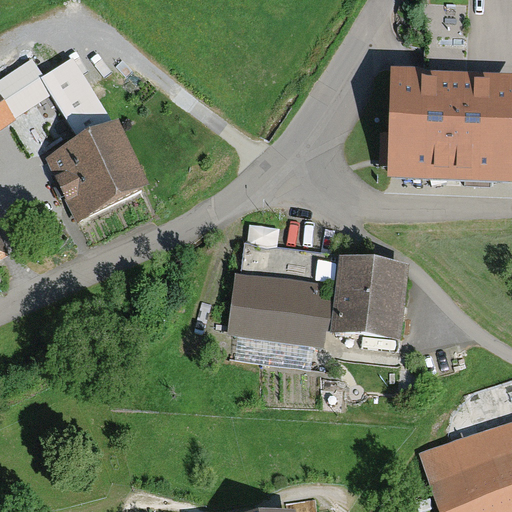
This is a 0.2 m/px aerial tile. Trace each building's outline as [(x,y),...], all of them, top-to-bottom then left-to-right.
[(34,64),(0,85),(0,134),(53,99),(44,82),(34,64)] [(79,146),(46,160),(79,228),(152,193),(118,126),(113,129),(75,64),(44,82),(53,99),(79,146)] [(511,81),(393,78),(389,182),(511,186),(511,81)] [(0,267),(12,262),(0,237),(0,267)] [(341,260),(245,248),(242,278),(236,277),(229,337),(325,352),(328,336),(402,344),(408,271),(341,264),(341,260)] [(511,511),(511,429),(423,456),(440,511),(511,511)]
